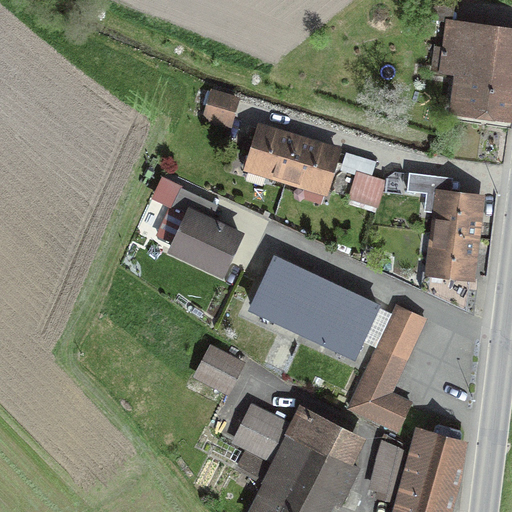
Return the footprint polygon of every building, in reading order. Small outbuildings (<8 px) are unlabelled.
[(511,126),(511,33),(449,25),(442,76),(456,77),(451,116),(511,126)] [(238,100),(214,93),(207,115),(231,122),(238,100)] [(308,141),(291,136),(261,127),(249,167),(324,190),(336,150),(308,141)] [(385,179),(359,171),(353,195),(378,203),(385,179)] [(181,188),(165,181),(157,198),(173,206),(181,188)] [(481,246),(485,199),(440,194),(434,241),(481,246)] [(241,235),(185,209),(165,252),(220,278),(241,235)] [(481,246),(434,241),(430,282),(476,288),(481,246)] [(351,297),(300,275),(272,263),(251,310),(358,357),(379,310),(351,297)] [(427,326),(399,313),(350,416),(399,439),(411,413),(391,404),(427,326)] [(232,401),(246,370),(212,354),(197,384),(232,401)] [(275,470),(295,430),(254,410),(235,450),(275,470)] [(336,511),(368,443),(302,413),(295,430),(275,470),(255,511),(336,511)] [(454,511),(471,450),(415,436),(395,511),(454,511)] [(401,456),(384,451),(370,498),(387,503),(401,456)]
